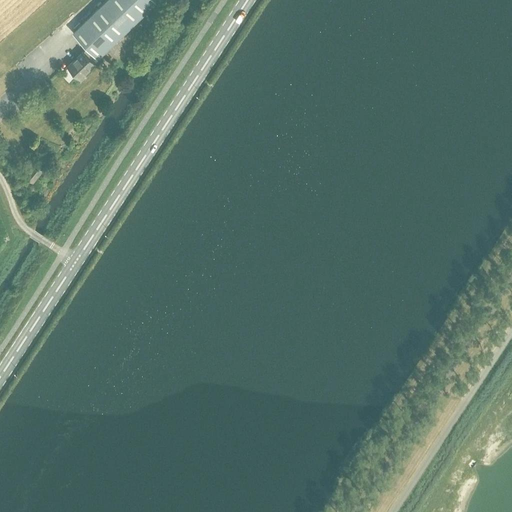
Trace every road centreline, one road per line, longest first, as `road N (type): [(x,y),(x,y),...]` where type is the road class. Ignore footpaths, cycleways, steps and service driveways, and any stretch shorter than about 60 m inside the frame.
road 1 (primary): [(75,264),(248,0)]
road 2 (unclassified): [(397,511),(511,336)]
road 3 (primary): [(0,380),(75,264)]
